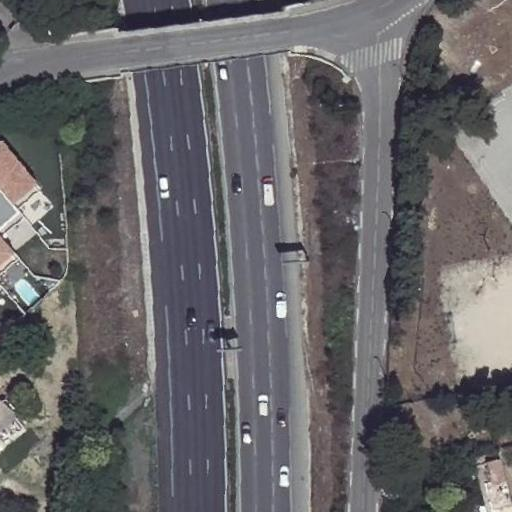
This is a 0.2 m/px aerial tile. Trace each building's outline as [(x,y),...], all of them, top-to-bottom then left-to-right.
[(37,178),(3,135),(0,137),(0,179),(18,202),(40,185),(35,180),(37,178)] [(18,202),(0,179),(0,229),(24,210),(18,202)] [(0,230),(0,269),(19,254),(0,230)] [(0,423),(13,412),(0,397),(0,423)] [(503,481),(498,461),(486,464),(491,485),(503,481)]
